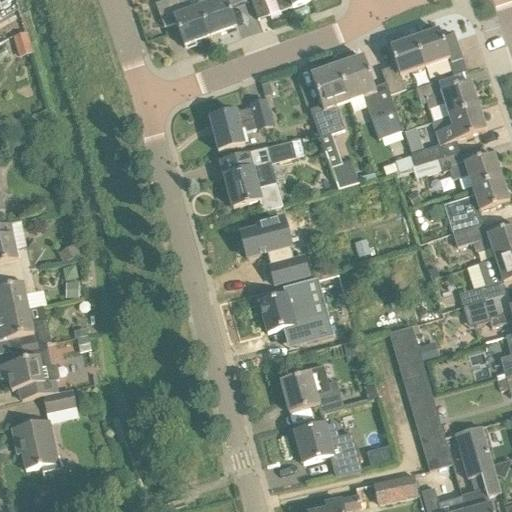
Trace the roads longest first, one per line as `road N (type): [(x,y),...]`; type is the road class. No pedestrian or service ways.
road 1 (residential): [(255,511),(143,102)]
road 2 (residential): [(143,102),(370,22)]
